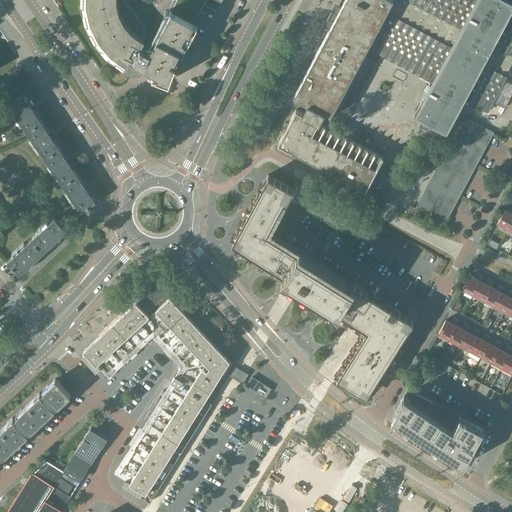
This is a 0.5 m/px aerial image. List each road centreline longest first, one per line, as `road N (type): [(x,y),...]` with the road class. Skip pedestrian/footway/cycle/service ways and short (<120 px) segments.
road 1 (tertiary): [(171,241),(314,401),(362,438)]
road 2 (tertiary): [(371,424),(265,330),(185,227)]
road 3 (tertiary): [(5,0),(134,190)]
road 4 (tertiary): [(185,196),(287,0)]
road 5 (tertiary): [(149,182),(27,0)]
road 6 (tertiary): [(266,0),(171,184)]
road 7 (unknown): [(30,38),(27,69),(44,105),(84,158),(113,174)]
road 8 (tertiary): [(51,342),(142,241)]
road 9 (tertiary): [(131,232),(39,329)]
road 10 (residential): [(0,486),(97,396)]
